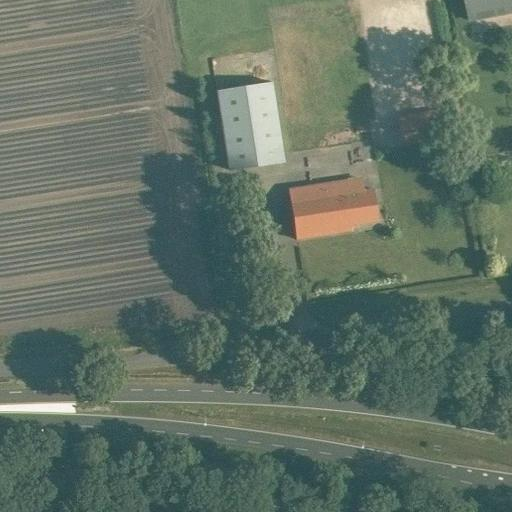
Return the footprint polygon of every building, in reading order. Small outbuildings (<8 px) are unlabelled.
[(511,0),(464,0),(469,21),(511,13),(511,0)] [(284,161),(283,154),(272,82),(217,90),(228,170),(284,161)] [(398,116),(403,146),(443,140),(438,110),(398,116)] [(288,188),(293,219),(296,239),(351,230),(350,225),(346,202),(332,204),(330,193),(328,181),(288,188)] [(350,225),(378,221),(373,187),(330,193),(332,204),(346,202),(350,225)]
